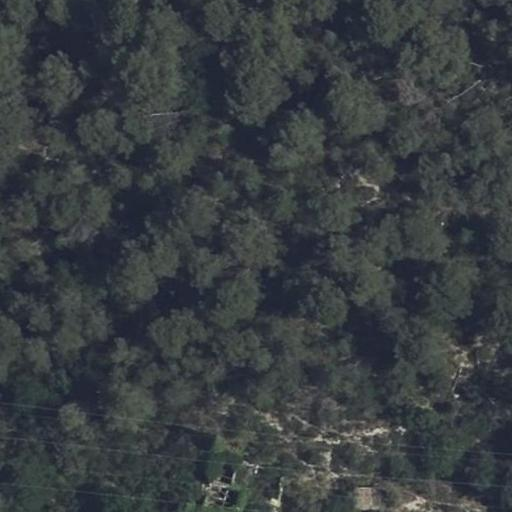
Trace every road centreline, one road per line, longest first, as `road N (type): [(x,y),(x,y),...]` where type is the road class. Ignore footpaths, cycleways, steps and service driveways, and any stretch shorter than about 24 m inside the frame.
road 1 (track): [(511,213),(462,215),(136,81)]
road 2 (track): [(0,20),(136,81)]
